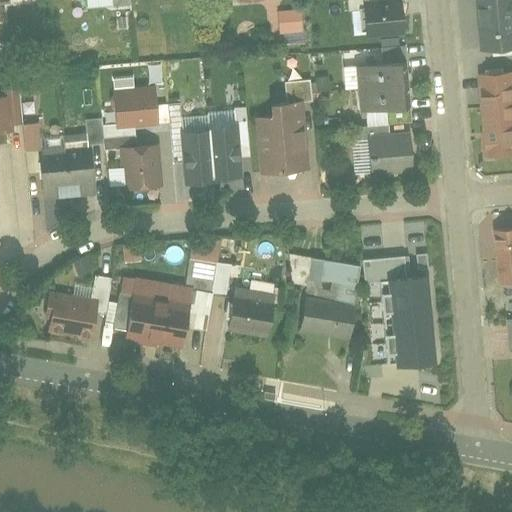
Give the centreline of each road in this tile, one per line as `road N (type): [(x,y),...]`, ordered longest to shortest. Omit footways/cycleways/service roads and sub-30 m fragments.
road 1 (tertiary): [(481,451),(0,366)]
road 2 (residential): [(454,202),(96,230),(45,254),(5,297)]
road 3 (residential): [(454,202),(481,451)]
road 4 (residential): [(436,0),(454,202)]
